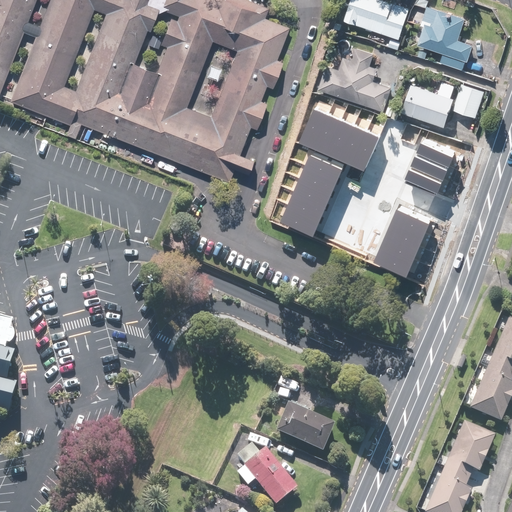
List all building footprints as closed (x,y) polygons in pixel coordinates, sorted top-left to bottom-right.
[(0,0),(0,71),(26,0),(41,0),(5,101),(224,181),(281,25),(261,18),(266,5),(252,0),(0,0)] [(400,38),(410,9),(383,0),(352,0),(346,20),(400,38)] [(417,0),(415,4),(426,8),(428,0),(417,0)] [(426,26),(419,44),(444,52),(441,61),(464,69),(467,60),(469,60),(475,44),(459,39),(467,18),(427,4),(421,24),(426,26)] [(320,89),(384,111),(392,87),(374,80),(379,68),(370,65),(374,54),(356,47),(352,58),(345,56),(340,69),(328,65),(320,89)] [(445,126),(454,97),(412,83),(402,111),(445,126)] [(453,110),(477,117),(484,90),(461,83),(453,110)] [(361,110),(341,103),(337,113),(357,121),(361,110)] [(314,109),(300,143),(365,171),(380,137),(314,109)] [(424,138),(407,181),(439,194),(457,152),(424,138)] [(309,156),(283,219),(315,233),(342,169),(309,156)] [(396,210),(376,256),(410,271),(430,225),(396,210)] [(511,318),(508,317),(468,409),(500,423),(511,395),(511,383),(510,382),(511,378),(511,318)] [(0,408),(15,352),(0,347),(0,408)] [(323,453),(334,425),(288,406),(276,434),(323,453)] [(452,451),(452,450),(424,511),(461,511),(472,489),(466,487),(473,469),(480,472),(495,434),(464,421),(452,451)] [(244,466),(275,506),(298,487),(267,448),(244,466)]
